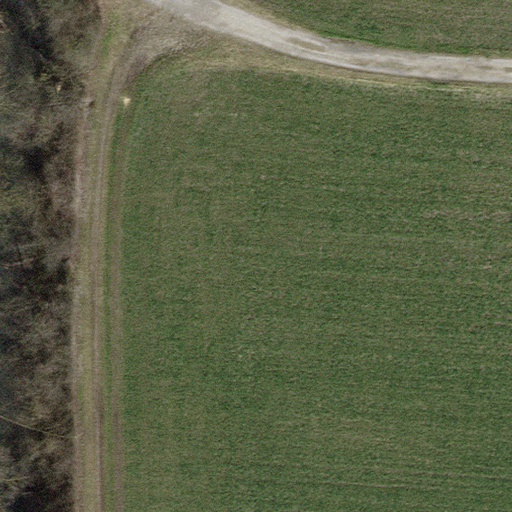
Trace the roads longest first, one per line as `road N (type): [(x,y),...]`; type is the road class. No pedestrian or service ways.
road 1 (track): [(146,0),(124,49),(106,143),(92,382),(103,511)]
road 2 (track): [(511,66),(408,59),(202,0)]
